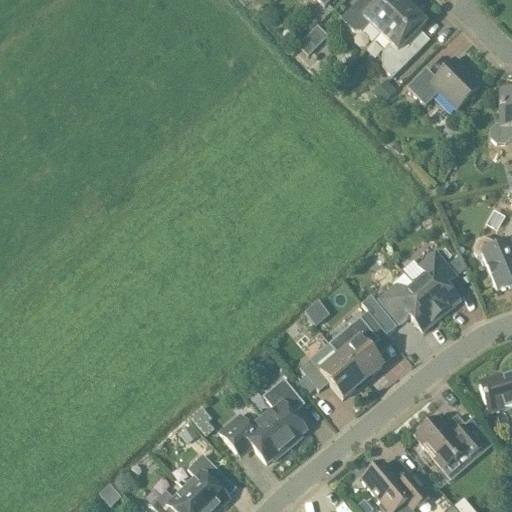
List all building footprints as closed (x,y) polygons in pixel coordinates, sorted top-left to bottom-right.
[(314,0),(324,9),(333,0),(314,0)] [(368,26),(380,38),(408,9),(398,0),(382,0),(379,3),(376,0),(361,0),(340,22),(353,34),(365,30),(368,26)] [(408,9),(380,38),(389,47),(381,55),(381,63),(385,67),(381,71),(392,81),(425,48),(414,38),(425,27),(408,9)] [(407,91),(425,109),(438,96),(456,114),(481,89),(464,72),(461,69),(455,69),(452,72),(449,68),(435,82),(426,72),(407,91)] [(511,96),(500,97),(500,129),(496,129),(490,134),(490,141),(495,146),(504,146),(509,141),(511,141),(511,96)] [(507,245),(493,251),(490,244),(483,241),(476,244),(473,251),(476,258),(482,261),(496,293),(508,288),(509,290),(511,289),(511,187),(509,188),(511,201),(511,202),(511,205),(511,208),(511,223),(504,237),(507,245)] [(412,285),(412,286),(441,320),(459,305),(445,288),(455,280),(435,256),(418,270),(426,280),(415,289),(412,285)] [(466,271),(460,258),(450,266),(459,277),(466,271)] [(441,320),(412,286),(411,286),(412,287),(401,296),(395,289),(378,303),(399,327),(409,319),(422,335),(441,320)] [(370,299),(360,307),(386,338),(396,330),(370,299)] [(330,347),(329,347),(362,386),(382,369),(368,353),(378,344),(359,322),(348,331),(358,343),(339,358),(330,347)] [(362,386),(329,347),(329,348),(338,359),(320,375),(310,363),(299,372),(318,395),(328,386),(342,403),(362,386)] [(511,378),(495,384),(494,380),(477,385),(487,416),(511,408),(511,378)] [(273,413),(262,423),(287,453),(301,441),(299,439),(305,434),(288,413),(300,403),(283,383),(262,400),(273,413)] [(214,433),(207,426),(211,423),(200,411),(188,422),(206,440),(214,433)] [(287,453),(262,423),(251,432),(240,419),(219,437),(236,457),(248,447),(265,467),(272,462),(273,464),(287,453)] [(413,439),(442,474),(452,465),(454,467),(456,464),(455,463),(463,456),(468,462),(481,451),(463,429),(452,438),(436,420),(434,422),(432,419),(423,426),(425,429),(413,439)] [(194,481),(183,491),(203,511),(219,511),(228,503),(213,487),(222,478),(202,459),(187,473),(194,481)] [(360,484),(379,506),(378,510),(379,511),(397,511),(410,501),(417,510),(429,500),(411,478),(400,488),(382,466),(360,484)] [(98,498),(99,500),(110,511),(121,501),(110,489),(109,488),(98,498)] [(203,511),(183,491),(172,502),(165,495),(150,510),(152,511),(203,511)] [(356,509),(358,511),(370,511),(364,503),(356,509)]
